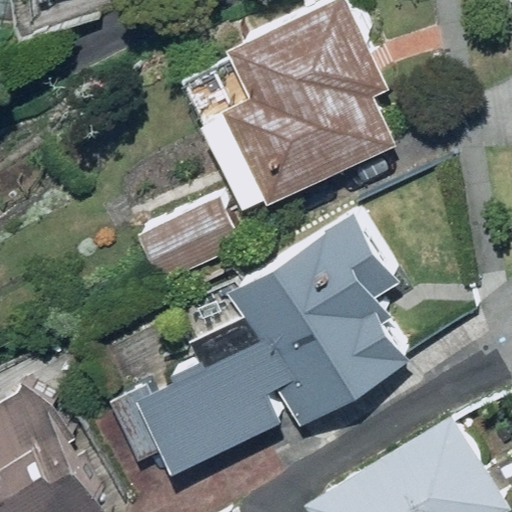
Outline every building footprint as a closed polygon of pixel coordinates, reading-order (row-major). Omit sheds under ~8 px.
[(31,0),(0,0),(0,64),(21,67),(31,0)] [(402,78),(362,0),(318,0),(244,37),(247,43),(191,71),(254,198),(274,187),(279,197),(412,130),(389,85),(402,78)] [(227,184),(143,225),(167,274),(251,233),(227,184)] [(373,200),(125,338),(149,383),(121,397),(162,474),(291,406),(298,421),(426,354),(386,278),(408,266),(373,200)] [(0,417),(19,459),(0,467),(0,511),(127,511),(50,347),(0,370),(0,417)] [(502,511),(499,507),(511,499),(511,490),(455,399),(315,485),(331,511),(502,511)]
